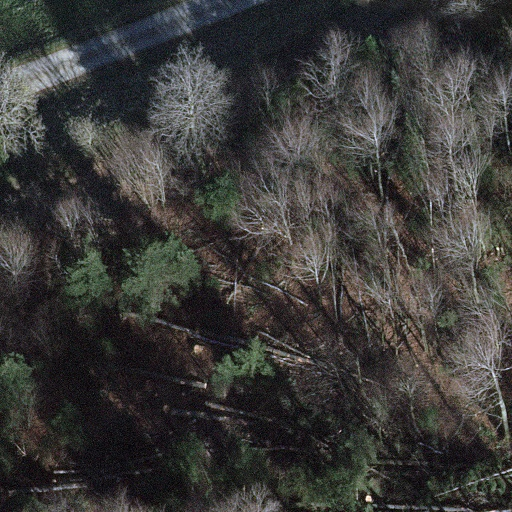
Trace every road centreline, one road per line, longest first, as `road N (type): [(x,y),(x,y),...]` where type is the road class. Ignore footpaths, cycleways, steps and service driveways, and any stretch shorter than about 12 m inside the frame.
road 1 (track): [(382,0),(317,46),(0,207)]
road 2 (unclassified): [(231,0),(0,87)]
